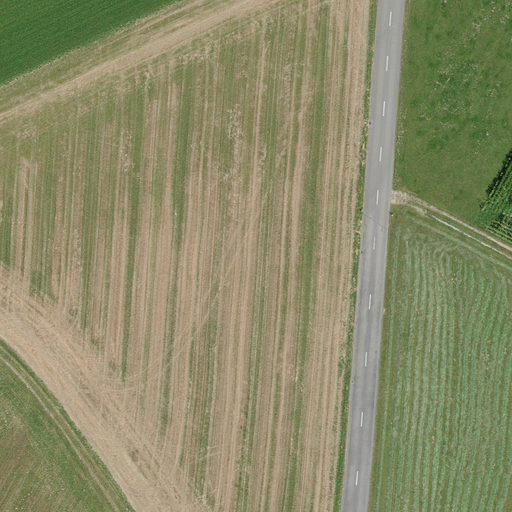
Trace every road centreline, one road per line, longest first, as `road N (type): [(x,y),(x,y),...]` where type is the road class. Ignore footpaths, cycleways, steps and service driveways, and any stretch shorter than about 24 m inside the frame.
road 1 (tertiary): [(391,0),(349,511)]
road 2 (track): [(0,363),(114,511)]
road 3 (track): [(511,256),(415,201),(375,195)]
